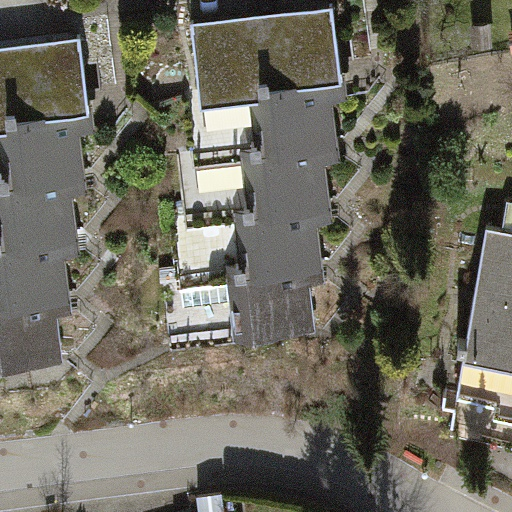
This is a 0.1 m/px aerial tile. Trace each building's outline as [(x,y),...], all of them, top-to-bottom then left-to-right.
[(344,16),(206,33),(214,97),(216,113),(295,103),(302,155),(342,150),(351,149),(345,96),(353,95),(344,16)] [(94,49),(0,60),(0,140),(45,135),(52,188),(92,183),(101,182),(95,129),(104,127),(94,49)] [(214,97),(196,99),(203,158),(206,178),(285,168),(292,221),(336,215),(341,215),(335,162),(343,161),(342,150),(302,155),(295,103),(216,113),(214,97)] [(0,205),(35,201),(42,253),(86,248),(91,247),(85,194),(94,193),(92,183),(52,188),(45,135),(0,140),(0,205)] [(203,158),(189,160),(197,223),(199,239),(278,229),(285,282),(325,277),(334,276),(328,223),(337,222),(336,215),(292,221),(285,168),(206,178),(203,158)] [(0,265),(28,261),(35,315),(75,310),(84,309),(78,256),(87,255),(86,248),(42,253),(35,201),(0,205),(0,265)] [(197,223),(179,225),(189,305),(268,295),(274,348),(324,342),(317,289),(326,288),(325,277),(285,282),(278,229),(199,239),(197,223)] [(511,231),(511,234),(497,233),(470,422),(511,431),(511,231)] [(0,329),(18,327),(24,380),(74,374),(67,322),(76,320),(75,310),(35,315),(28,261),(0,265),(0,329)] [(235,511),(234,502),(207,506),(208,511),(235,511)]
